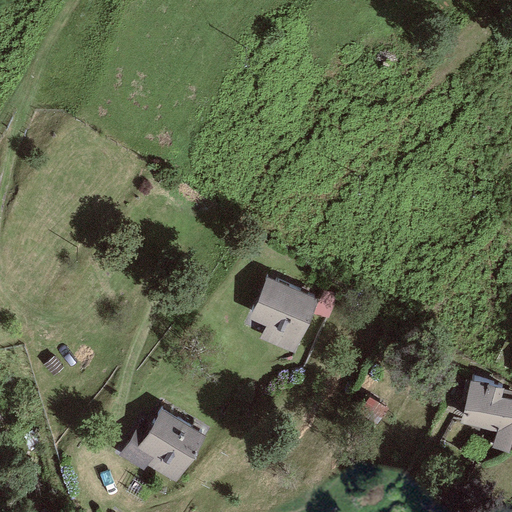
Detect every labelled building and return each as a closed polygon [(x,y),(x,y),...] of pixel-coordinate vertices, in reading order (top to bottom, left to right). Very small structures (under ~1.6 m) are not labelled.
[(319,290),(265,266),(247,307),(266,316),(259,331),(293,347),(319,290)] [(340,296),(323,287),(313,309),(330,318),(340,296)] [(487,376),(469,371),(457,412),(497,423),(492,439),(509,443),(511,431),(511,394),(499,391),(503,378),(488,374),(487,376)] [(388,404),(368,391),(357,407),(377,421),(388,404)] [(206,426),(160,398),(146,421),(138,416),(117,450),(144,466),(148,459),(175,475),(206,426)]
